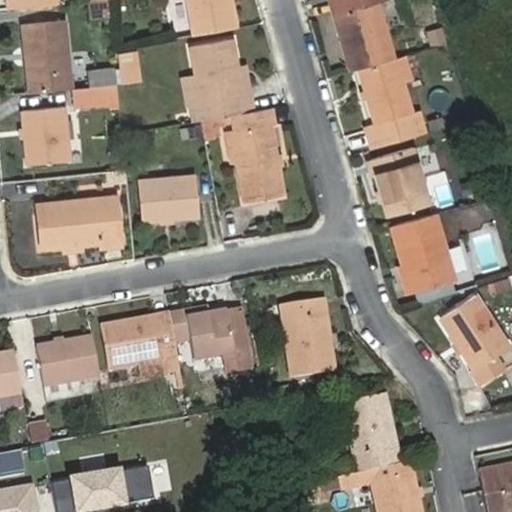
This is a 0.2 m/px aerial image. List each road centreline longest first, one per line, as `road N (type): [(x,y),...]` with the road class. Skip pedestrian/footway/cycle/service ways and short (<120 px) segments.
road 1 (residential): [(0,302),(347,242)]
road 2 (residential): [(347,242),(280,0)]
road 3 (residential): [(447,449),(431,390),(384,331),(347,242)]
